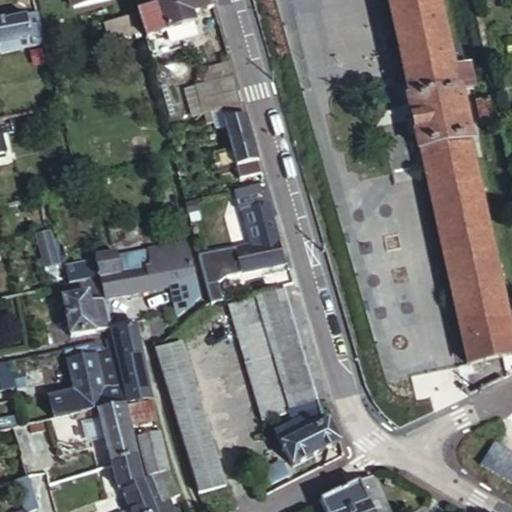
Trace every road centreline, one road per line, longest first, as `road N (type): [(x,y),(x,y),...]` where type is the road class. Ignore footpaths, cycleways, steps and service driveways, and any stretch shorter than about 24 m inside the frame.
road 1 (unclassified): [(388,450),(356,423),(346,399),(232,0)]
road 2 (residential): [(388,450),(511,394)]
road 3 (residential): [(271,511),(388,450)]
road 4 (unclassified): [(388,450),(496,511)]
